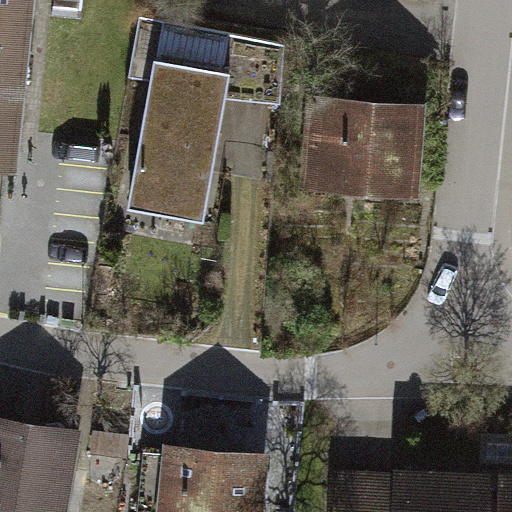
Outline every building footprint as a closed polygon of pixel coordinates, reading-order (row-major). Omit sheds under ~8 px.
[(0,0),(0,146),(12,147),(26,0),(0,0)] [(132,206),(208,220),(230,99),(286,109),(297,44),(142,17),(132,77),(155,81),(132,206)] [(420,192),(428,93),(313,84),(305,183),(420,192)] [(0,494),(62,508),(80,422),(0,405),(0,494)] [(264,511),(271,449),(161,439),(154,511),(264,511)] [(511,511),(511,457),(394,456),(392,511),(511,511)]
